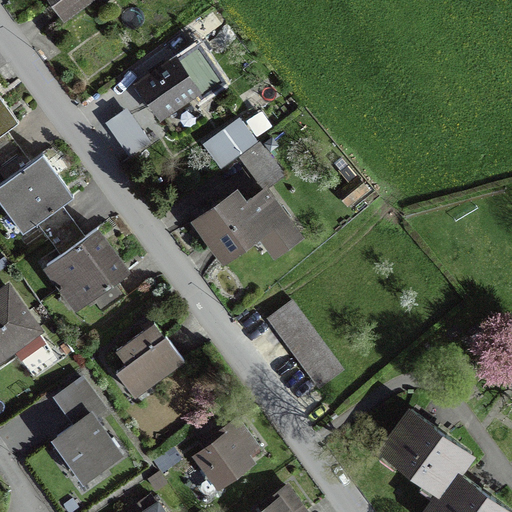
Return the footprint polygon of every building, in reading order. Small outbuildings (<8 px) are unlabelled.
[(53,0),(65,18),(92,0),(53,0)] [(213,12),(195,26),(202,35),(211,28),(216,35),(225,28),(213,12)] [(179,64),(140,89),(157,116),(196,91),(179,64)] [(10,108),(3,98),(0,100),(0,157),(18,145),(7,129),(14,124),(5,112),(10,108)] [(262,141),(242,154),(257,177),(277,164),(262,141)] [(30,161),(18,145),(0,157),(0,170),(6,178),(0,182),(0,190),(12,206),(58,173),(42,152),(30,161)] [(67,186),(58,173),(12,206),(7,210),(23,232),(37,222),(49,237),(74,218),(62,202),(69,197),(63,189),(67,186)] [(358,175),(345,186),(355,199),(369,189),(358,175)] [(233,192),(198,218),(226,257),(261,231),(233,192)] [(86,235),(74,218),(49,237),(62,254),(47,264),(63,285),(67,282),(109,251),(93,230),(86,235)] [(113,248),(109,251),(67,282),(83,303),(92,296),(104,312),(128,294),(116,278),(125,272),(120,266),(124,262),(113,248)] [(3,295),(0,297),(0,357),(32,334),(3,295)] [(322,386),(341,372),(292,304),(272,318),(322,386)] [(154,327),(111,359),(137,394),(180,362),(154,327)] [(59,391),(79,420),(54,437),(83,478),(122,452),(96,413),(103,408),(81,377),(59,391)] [(469,457),(413,415),(386,452),(442,493),(453,479),(469,457)] [(241,425),(198,457),(220,486),(263,454),(241,425)] [(498,511),(453,479),(442,493),(428,511),(498,511)] [(308,511),(288,486),(254,511),(308,511)]
